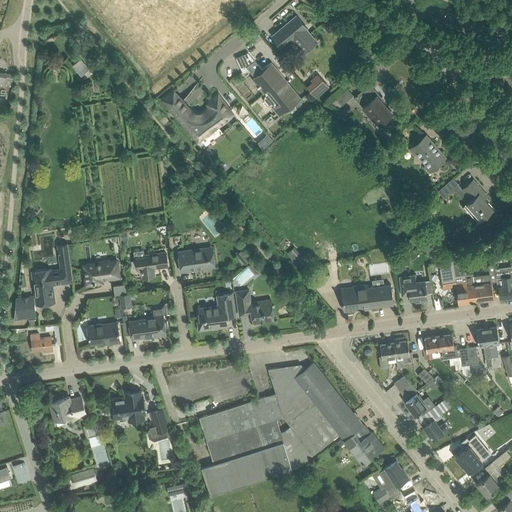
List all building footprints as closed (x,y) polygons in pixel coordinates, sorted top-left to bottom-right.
[(273,35),(283,48),(294,39),(304,52),(317,42),(307,29),(308,28),(297,15),(273,35)] [(248,52),(236,57),(244,73),(249,71),(260,84),(258,86),(264,94),(265,93),(266,94),(265,96),(264,99),(265,101),(266,103),(268,104),(270,105),(272,105),(274,103),(276,106),(273,108),(279,116),(289,108),(292,112),(297,107),(294,104),(302,97),(272,62),(263,69),(248,52)] [(81,75),(89,68),(81,58),(73,65),(81,75)] [(14,74),(0,71),(0,85),(5,86),(5,83),(12,84),(14,74)] [(312,81),(306,86),(317,98),(330,86),(318,73),(310,79),(312,81)] [(379,125),(385,119),(393,113),(383,102),(385,101),(370,83),(355,97),(379,125)] [(348,89),(337,99),(342,105),(353,95),(348,89)] [(163,99),(198,142),(233,114),(218,96),(210,102),(213,105),(205,112),(203,113),(201,113),(198,113),(195,113),(193,112),(190,110),(174,90),(163,99)] [(267,137),(259,144),(262,147),(272,138),(268,133),(265,135),(267,137)] [(426,135),(412,147),(409,149),(414,155),(417,153),(427,164),(425,166),(429,172),(446,157),(426,135)] [(404,136),(398,141),(402,146),(408,141),(404,136)] [(453,177),(437,190),(439,191),(443,196),(458,183),(454,178),(453,177)] [(474,178),(462,188),(472,199),(464,205),(479,222),(494,208),(482,194),(485,191),(474,178)] [(434,236),(427,242),(429,244),(436,253),(443,247),(434,236)] [(43,269),(33,270),(37,304),(55,302),(53,284),(67,282),(74,281),(72,267),(68,243),(57,244),(61,269),(51,270),(50,268),(43,269)] [(213,246),(188,250),(178,251),(181,271),(216,266),(213,246)] [(287,252),(299,267),(306,261),(295,246),(287,252)] [(237,254),(245,264),(251,259),(243,249),(237,254)] [(137,257),(137,260),(139,270),(142,269),(143,276),(155,275),(154,268),(168,266),(167,253),(137,257)] [(452,257),(453,262),(455,275),(467,274),(466,268),(465,266),(463,266),(463,263),(461,263),(459,255),(453,258),(452,257)] [(452,257),(439,262),(443,283),(444,289),(457,286),(457,289),(458,293),(459,303),(476,301),(473,276),(474,276),(473,273),(467,274),(455,275),(453,262),(452,257)] [(509,267),(495,268),(496,277),(497,277),(498,286),(499,286),(500,288),(501,298),(511,296),(511,284),(511,280),(511,258),(510,259),(511,266),(509,267)] [(84,264),(85,274),(87,284),(103,282),(102,276),(108,275),(108,278),(120,276),(118,260),(110,261),(109,260),(96,261),(96,263),(84,264)] [(474,276),(473,276),(476,301),(494,299),(492,289),(492,282),(497,281),(497,277),(496,277),(495,268),(495,264),(489,265),(490,274),(474,276)] [(243,283),(254,275),(250,268),(239,276),(243,283)] [(427,299),(427,293),(433,293),(431,279),(416,281),(415,274),(400,276),(402,295),(410,294),(411,301),(427,299)] [(340,287),(341,294),(343,310),(394,303),(391,283),(367,287),(367,283),(340,287)] [(114,285),(115,294),(128,293),(127,284),(114,285)] [(249,289),(236,291),(240,315),(252,313),(253,322),(274,319),(271,299),(251,302),(249,289)] [(120,294),(122,307),(133,306),(131,293),(120,294)] [(233,293),(224,294),(216,295),(218,305),(199,308),(201,321),(198,321),(199,330),(211,328),(211,326),(222,325),(222,327),(229,326),(228,317),(236,316),(233,293)] [(21,298),(17,299),(15,320),(36,318),(33,297),(32,297),(29,296),(22,297),(21,298)] [(154,309),(155,315),(147,316),(147,318),(129,320),(132,338),(144,336),(144,338),(167,335),(164,314),(163,314),(162,308),(154,309)] [(88,326),(91,343),(110,340),(110,343),(121,341),(118,321),(88,326)] [(497,326),(487,327),(491,357),(492,365),(493,367),(500,365),(497,343),(500,343),(499,336),(497,326)] [(487,327),(476,329),(478,339),(479,346),(484,345),(486,357),(486,358),(491,357),(487,327)] [(39,333),(31,334),(33,351),(46,349),(46,351),(53,350),(52,337),(40,338),(39,333)] [(468,377),(472,373),(468,346),(460,348),(457,349),(457,344),(454,344),(453,333),(439,335),(441,349),(442,358),(449,357),(451,365),(462,363),(462,364),(463,372),(468,377)] [(432,351),(441,349),(439,335),(425,337),(426,349),(424,349),(425,358),(433,357),(432,351)] [(394,341),(396,356),(404,355),(405,362),(414,360),(412,351),(410,351),(408,339),(394,341)] [(388,357),(396,356),(394,341),(380,343),(382,355),(379,356),(381,368),(390,367),(388,357)] [(468,346),(472,373),(473,373),(474,375),(483,376),(487,381),(491,378),(479,362),(476,345),(468,346)] [(511,381),(511,356),(511,354),(503,357),(509,375),(509,374),(511,382),(511,381)] [(280,367),(269,368),(276,392),(272,394),(200,417),(203,426),(215,463),(202,467),(211,495),(292,469),(292,467),(295,465),(296,465),(298,467),(299,467),(299,466),(340,434),(344,440),(356,431),(364,425),(359,419),(336,390),(314,362),(304,369),(301,365),(297,366),(297,367),(293,367),(291,371),(292,372),(287,376),(280,367)] [(429,371),(441,384),(447,378),(435,366),(429,371)] [(425,367),(418,373),(428,384),(436,379),(435,377),(425,367)] [(417,390),(404,375),(396,381),(407,397),(417,390)] [(143,394),(142,394),(136,395),(135,391),(125,393),(126,397),(112,398),(115,418),(128,417),(128,420),(146,418),(146,414),(144,404),(143,394)] [(414,396),(406,402),(415,414),(421,410),(424,413),(435,404),(428,395),(422,400),(417,394),(414,396)] [(71,399),(70,397),(70,396),(50,402),(55,420),(70,416),(71,419),(87,414),(81,396),(71,399)] [(432,417),(444,408),(440,402),(428,411),(432,417)] [(499,415),(503,411),(498,406),(494,410),(499,415)] [(171,437),(174,435),(171,427),(169,428),(163,407),(151,411),(156,425),(151,427),(148,432),(150,437),(155,440),(169,436),(171,437)] [(434,419),(432,420),(424,426),(434,439),(449,428),(445,422),(440,426),(434,419)] [(101,433),(98,421),(84,425),(87,437),(101,433)] [(363,439),(356,431),(344,440),(345,440),(347,439),(353,447),(351,448),(355,454),(362,462),(362,461),(364,464),(370,459),(376,454),(384,448),(372,432),(363,439)] [(465,449),(456,457),(462,465),(463,464),(469,472),(482,461),(482,460),(486,458),(478,448),(481,445),(478,441),(480,439),(476,433),(469,439),(467,436),(460,442),(465,449)] [(511,451),(509,447),(493,460),(498,467),(511,455),(511,451)] [(397,461),(378,472),(387,486),(393,483),(395,486),(409,478),(404,470),(403,471),(397,461)] [(7,466),(0,468),(0,481),(11,478),(7,466)] [(94,467),(72,473),(75,486),(98,480),(94,467)] [(490,473),(485,477),(477,483),(488,496),(500,486),(495,480),(501,474),(496,468),(490,474),(490,473)] [(380,503),(391,497),(384,484),(373,491),(380,503)] [(415,489),(406,493),(403,495),(412,511),(415,511),(427,506),(423,498),(421,499),(415,489)] [(510,499),(506,502),(498,509),(500,511),(511,511),(511,497),(510,499)]
